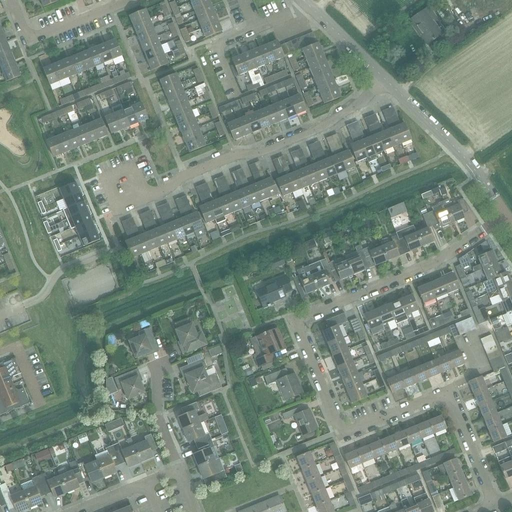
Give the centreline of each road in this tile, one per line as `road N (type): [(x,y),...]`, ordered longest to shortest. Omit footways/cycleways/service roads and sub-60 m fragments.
road 1 (residential): [(337,423),(299,331),(301,318),(447,257),(505,212)]
road 2 (residential): [(150,197),(185,173),(329,124),(384,79)]
road 3 (residential): [(337,423),(348,431),(445,395),(494,505)]
road 4 (tertiary): [(487,188),(384,79)]
road 5 (residential): [(12,0),(26,33),(37,36),(129,0)]
